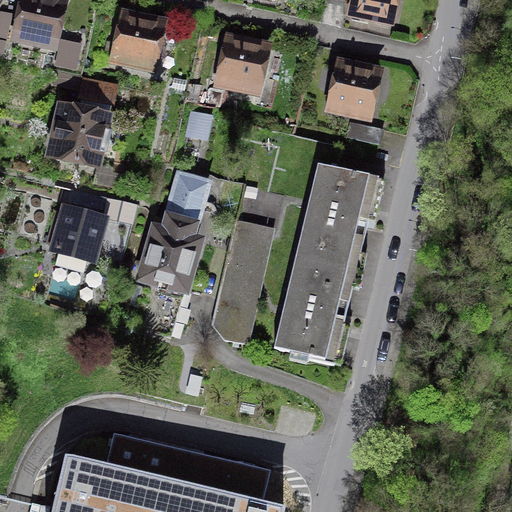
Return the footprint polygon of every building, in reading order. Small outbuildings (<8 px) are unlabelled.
[(41,0),(25,0),(17,37),(53,45),(54,44),(60,39),(62,30),(58,23),(63,0),(42,0),(41,0)] [(355,0),(353,13),(389,21),(393,3),(397,0),(355,0)] [(0,59),(1,59),(6,37),(11,15),(0,13),(0,59)] [(115,60),(152,68),(152,66),(159,61),(161,52),(157,45),(161,27),(143,23),(125,19),(115,60)] [(219,83),(256,92),(256,90),(262,85),(264,76),(261,69),(265,51),(247,47),(229,43),(219,83)] [(79,49),(61,45),(59,53),(57,62),(75,66),(79,49)] [(331,109),(367,117),(368,115),(374,110),(376,101),(373,94),(377,76),(358,72),(340,68),(331,109)] [(86,78),(56,72),(53,85),(68,89),(83,92),(86,78)] [(55,133),(50,155),(97,166),(107,121),(104,121),(107,106),(111,106),(116,85),(86,78),(83,92),(81,100),(82,100),(78,115),(60,111),(55,133)] [(219,96),(217,93),(210,92),(207,103),(219,106),(220,98),(219,96)] [(192,113),(187,136),(194,138),(202,140),(208,116),(192,113)] [(382,130),(351,123),(348,138),(379,145),(380,138),(382,130)] [(318,167),(296,258),(356,273),(368,224),(378,181),(318,167)] [(179,178),(163,234),(191,242),(200,209),(207,186),(179,178)] [(135,206),(108,200),(106,209),(104,219),(131,225),(135,206)] [(58,241),(56,247),(60,248),(55,265),(83,274),(88,257),(92,258),(102,225),(66,215),(58,241)] [(235,220),(212,325),(224,341),(244,345),(257,286),(260,272),(263,259),(270,228),(235,220)] [(191,242),(163,234),(156,232),(143,278),(138,276),(129,305),(135,306),(129,326),(170,339),(183,296),(198,244),(191,242)] [(296,258),(274,349),(334,364),(345,320),(356,273),(296,258)] [(290,511),(292,506),(266,500),(272,471),(115,434),(108,462),(67,453),(55,509),(33,505),(31,511),(290,511)]
